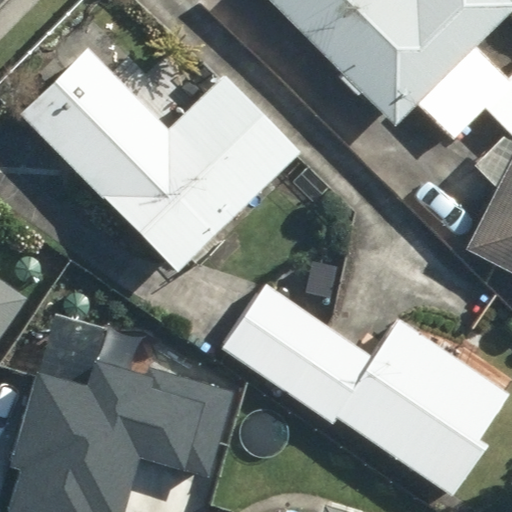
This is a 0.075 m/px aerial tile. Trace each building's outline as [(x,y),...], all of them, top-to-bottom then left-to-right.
[(505,138),(511,130),(511,72),(504,81),(468,45),(505,8),(497,0),(264,0),(388,125),(412,101),(448,138),(476,109),(505,138)] [(289,152),(214,76),(160,130),(104,73),(56,120),(112,178),(96,194),(169,269),(289,152)] [(511,149),(460,252),(511,278),(511,149)] [(501,394),(390,319),(366,355),(260,285),(219,347),(445,499),(481,446),(470,439),(501,394)] [(0,322),(16,298),(0,287),(0,322)] [(0,375),(0,511),(73,511),(86,444),(187,462),(199,393),(107,376),(114,335),(41,322),(30,381),(0,375)]
